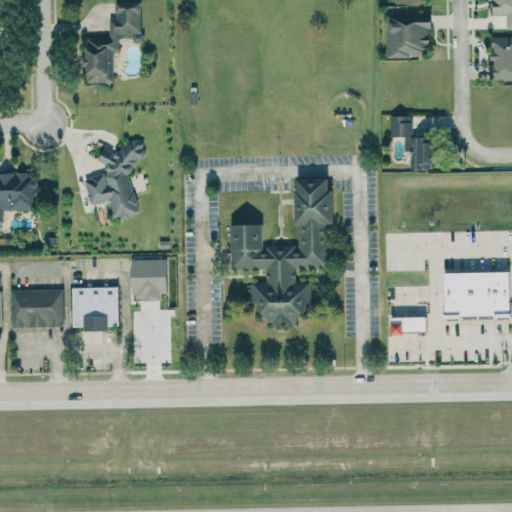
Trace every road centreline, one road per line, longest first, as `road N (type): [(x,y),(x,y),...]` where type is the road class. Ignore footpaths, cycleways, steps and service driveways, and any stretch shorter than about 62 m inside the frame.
road 1 (primary): [(511,382),(0,394)]
road 2 (residential): [(0,121),(48,120),(44,0)]
road 3 (residential): [(456,0),(458,121),(466,146)]
